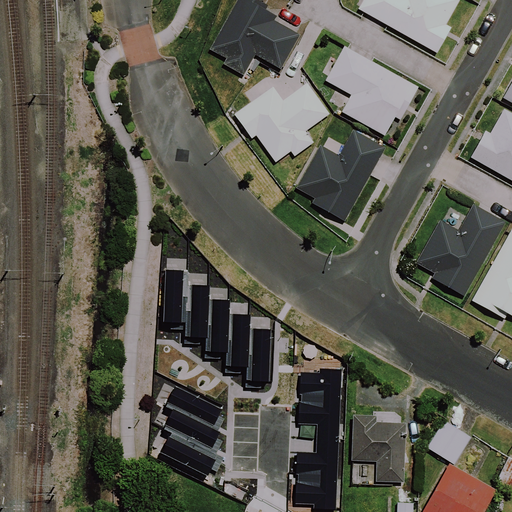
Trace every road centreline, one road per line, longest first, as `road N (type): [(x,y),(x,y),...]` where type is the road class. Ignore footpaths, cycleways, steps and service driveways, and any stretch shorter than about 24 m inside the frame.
road 1 (unclassified): [(346,302),(231,218),(194,170),(162,106),(131,0)]
road 2 (unclassified): [(511,394),(346,302)]
road 3 (residential): [(308,0),(459,99)]
road 4 (residential): [(346,302),(428,154)]
